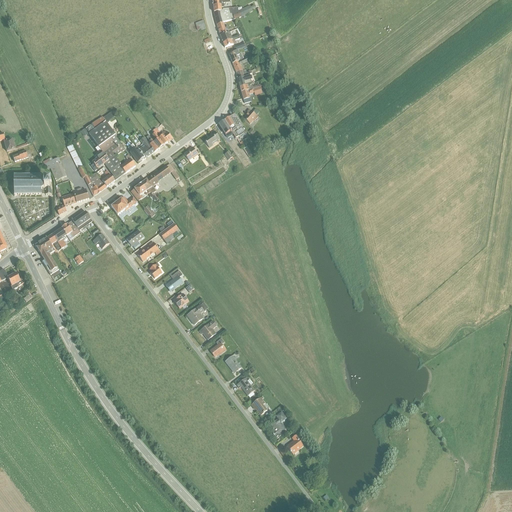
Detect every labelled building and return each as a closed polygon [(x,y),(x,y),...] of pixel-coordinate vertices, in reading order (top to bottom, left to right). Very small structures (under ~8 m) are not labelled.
[(222,11),(222,8),(222,6),(214,6),(215,19),(217,25),(223,23),(241,17),(253,12),(252,10),(256,8),(255,6),(251,8),(250,6),(242,9),(241,7),(223,10),(223,11),(222,11)] [(203,21),(195,24),(198,30),(201,29),(201,30),(206,29),(203,21)] [(227,33),(223,23),(217,25),(220,36),(227,33)] [(227,33),(220,36),(223,43),(239,37),(239,35),(232,38),(230,32),(227,33)] [(241,37),(239,37),(223,43),(225,48),(235,45),(234,41),(242,39),(241,37)] [(233,64),(243,60),(241,54),(239,54),(238,51),(233,53),(234,54),(230,56),(233,64)] [(280,52),(270,57),(272,62),(275,60),(275,62),(274,62),(276,66),(277,66),(280,65),(277,56),(281,54),(280,52)] [(243,60),(233,64),(239,79),(250,75),(260,72),(257,64),(255,65),(257,69),(247,73),(244,66),(255,62),(253,57),(243,60)] [(251,77),(250,75),(239,79),(240,82),(239,82),(240,88),(248,85),(252,84),(251,82),(253,81),(252,77),(251,77)] [(248,87),(248,85),(240,88),(242,93),(264,86),(263,84),(253,87),(252,86),(248,87)] [(266,93),(264,86),(242,93),(245,104),(251,102),(250,95),(255,94),(255,96),(266,93)] [(244,119),(250,125),(254,121),(255,122),(258,118),(256,116),(252,113),(250,110),(247,113),(248,114),(244,119)] [(8,114),(7,111),(0,114),(0,120),(2,125),(11,121),(11,120),(12,119),(9,114),(8,114)] [(111,113),(103,118),(107,123),(115,118),(113,115),(112,113),(111,113)] [(236,114),(225,121),(236,138),(245,133),(245,134),(247,133),(236,114)] [(92,125),(86,129),(98,146),(101,150),(103,153),(104,153),(109,161),(105,164),(114,178),(116,180),(120,177),(122,175),(123,176),(126,174),(121,167),(119,165),(121,165),(115,157),(121,152),(111,138),(115,135),(107,123),(103,118),(92,124),(92,125)] [(225,121),(217,126),(220,131),(223,129),(226,133),(228,132),(231,137),(232,137),(233,140),(234,139),(234,141),(236,140),(235,138),(236,138),(225,121)] [(153,131),(152,132),(154,134),(155,134),(164,146),(173,139),(167,132),(167,133),(165,131),(162,134),(163,136),(162,136),(156,129),(153,131)] [(220,140),(215,132),(211,134),(213,136),(205,142),(210,149),(214,146),(213,145),(220,140)] [(154,138),(152,140),(160,149),(164,146),(155,134),(154,134),(152,136),(154,138)] [(115,135),(111,138),(121,152),(122,153),(125,150),(124,149),(125,149),(115,135)] [(149,136),(146,138),(150,142),(148,143),(155,152),(160,149),(152,140),(149,136)] [(143,144),(138,148),(146,159),(155,152),(148,143),(144,138),(140,141),(143,144)] [(13,140),(4,142),(7,152),(19,149),(27,145),(33,143),(32,141),(26,143),(26,144),(15,148),(13,140)] [(134,144),(129,148),(132,152),(130,153),(139,164),(146,159),(138,148),(135,145),(134,144)] [(73,145),(67,148),(78,170),(83,167),(85,166),(73,145)] [(190,150),(184,155),(189,161),(193,159),(198,155),(193,148),(190,150)] [(18,153),(12,155),(15,163),(29,158),(26,151),(18,153)] [(234,159),(229,152),(225,155),(229,161),(231,159),(232,160),(234,159)] [(94,164),(91,166),(95,172),(97,170),(98,170),(105,164),(109,161),(104,153),(103,153),(99,156),(99,157),(98,158),(92,162),(94,164)] [(128,161),(121,167),(126,174),(136,166),(131,160),(132,159),(129,155),(126,158),(128,161)] [(52,158),(43,162),(48,170),(51,169),(51,171),(56,182),(67,177),(59,158),(53,161),(52,158)] [(156,174),(147,181),(152,188),(153,187),(159,184),(158,183),(161,180),(164,179),(171,173),(176,180),(180,178),(170,164),(159,172),(156,174)] [(83,167),(78,170),(83,179),(84,178),(88,185),(94,197),(98,195),(99,194),(101,192),(107,188),(101,180),(97,173),(91,177),(90,177),(89,178),(83,167)] [(106,176),(101,180),(107,188),(115,182),(113,179),(107,172),(104,173),(106,176)] [(41,176),(14,176),(15,196),(42,195),(46,195),(52,195),(52,189),(51,181),(46,181),(45,181),(45,180),(44,180),(43,181),(41,181),(41,176)] [(147,181),(142,185),(147,192),(149,194),(151,197),(153,196),(154,196),(155,197),(156,197),(156,196),(154,194),(156,192),(153,187),(152,188),(147,181)] [(142,185),(131,192),(138,202),(142,199),(140,197),(144,194),(146,196),(149,194),(147,192),(142,185)] [(77,193),(74,194),(77,204),(89,200),(86,190),(83,191),(82,189),(81,188),(77,190),(77,193)] [(74,194),(62,198),(64,206),(65,207),(77,204),(74,194)] [(151,197),(149,194),(152,198),(153,198),(156,202),(157,201),(159,203),(160,202),(158,198),(157,198),(156,197),(155,197),(154,196),(153,196),(151,197)] [(124,198),(112,207),(113,209),(118,216),(125,211),(126,211),(137,203),(134,198),(128,202),(124,198)] [(64,206),(56,209),(59,216),(67,212),(65,207),(64,206)] [(148,206),(144,210),(149,216),(150,216),(152,218),(156,215),(153,212),(148,206)] [(80,216),(79,217),(86,227),(89,225),(93,222),(86,212),(80,216)] [(79,217),(73,221),(79,231),(83,229),(86,227),(79,217)] [(73,221),(68,225),(76,236),(80,233),(79,231),(73,221)] [(162,227),(159,230),(161,233),(162,233),(160,234),(167,246),(171,243),(170,242),(175,239),(175,238),(179,235),(178,234),(180,232),(173,222),(168,226),(169,227),(166,230),(165,231),(164,230),(162,227)] [(65,227),(62,229),(67,236),(71,234),(74,238),(76,236),(68,225),(65,227)] [(62,229),(53,235),(62,250),(67,246),(63,240),(65,238),(64,237),(67,236),(62,229)] [(139,231),(127,240),(132,247),(144,238),(139,231)] [(102,235),(93,242),(96,245),(98,243),(103,249),(109,244),(110,244),(102,234),(102,235)] [(53,235),(47,239),(51,246),(54,245),(59,251),(62,250),(53,235)] [(36,245),(36,246),(38,250),(45,260),(42,262),(51,276),(52,275),(59,271),(50,255),(53,254),(52,253),(55,252),(51,246),(47,239),(44,241),(44,242),(40,245),(39,244),(36,245)] [(150,247),(138,256),(143,263),(147,260),(147,259),(155,253),(157,256),(161,253),(153,243),(149,246),(150,247)] [(74,259),(79,265),(84,262),(80,255),(74,259)] [(158,264),(150,270),(152,272),(150,273),(155,279),(162,274),(158,268),(160,267),(158,264)] [(0,272),(0,283),(2,282),(8,279),(8,278),(4,270),(0,272)] [(174,281),(166,286),(171,292),(179,286),(180,287),(184,284),(182,282),(183,281),(180,278),(183,276),(180,271),(171,277),(171,278),(174,281)] [(8,277),(8,278),(8,279),(12,286),(11,287),(13,290),(14,289),(25,284),(22,279),(20,280),(16,273),(8,277)] [(188,287),(186,288),(190,293),(194,290),(191,285),(188,287)] [(13,290),(0,296),(0,300),(16,292),(14,289),(13,290)] [(183,294),(174,301),(180,309),(189,302),(183,294)] [(30,295),(24,299),(26,303),(32,298),(32,297),(30,295)] [(200,306),(187,316),(188,316),(195,325),(194,325),(195,326),(204,319),(201,314),(204,312),(209,309),(204,303),(202,301),(199,304),(200,306)] [(213,321),(199,332),(202,335),(203,334),(208,341),(216,334),(213,330),(217,327),(216,325),(217,325),(217,324),(215,322),(214,323),(213,321)] [(218,346),(211,351),(215,358),(218,355),(219,357),(227,351),(222,345),(225,343),(221,339),(216,343),(218,346)] [(233,357),(226,362),(228,365),(229,364),(235,373),(242,368),(233,357)] [(247,377),(237,385),(239,389),(241,387),(248,396),(250,398),(255,395),(253,393),(255,391),(251,385),(248,381),(246,380),(248,378),(247,377)] [(263,397),(251,405),(255,410),(256,410),(261,416),(267,411),(266,410),(267,410),(264,406),(264,407),(263,406),(265,404),(263,401),(264,401),(262,399),(264,398),(263,397)] [(282,409),(275,415),(276,417),(278,420),(286,413),(282,409)] [(278,420),(272,425),(274,428),(273,429),(275,432),(273,433),(274,434),(273,435),(274,436),(275,436),(275,437),(276,437),(278,439),(282,436),(280,434),(285,431),(284,430),(286,429),(283,426),(282,426),(281,424),(287,419),(286,417),(288,416),(286,413),(278,420)] [(294,441),(287,447),(290,451),(291,453),(291,452),(293,455),(304,447),(298,439),(300,438),(297,435),(292,439),(294,441)]
